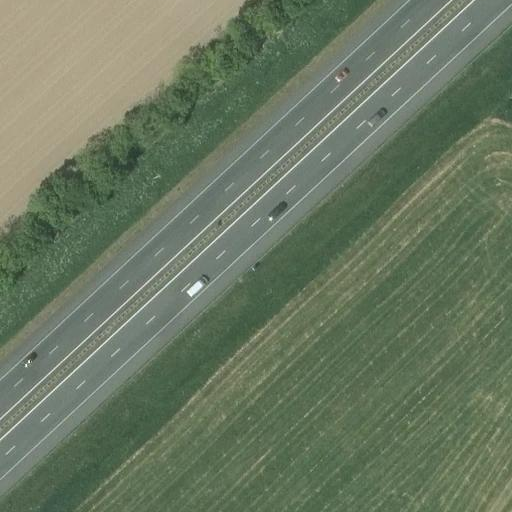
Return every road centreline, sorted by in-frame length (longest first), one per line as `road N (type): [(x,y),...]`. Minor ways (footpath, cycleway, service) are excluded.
road 1 (motorway): [(0,464),(502,0)]
road 2 (motorway): [(431,0),(0,399)]
